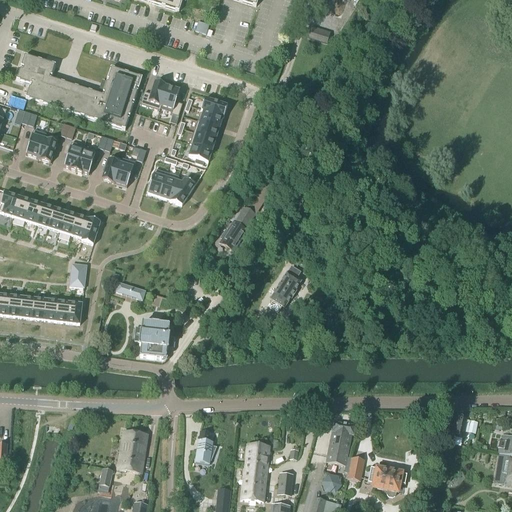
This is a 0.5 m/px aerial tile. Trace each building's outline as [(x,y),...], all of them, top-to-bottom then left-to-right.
[(132,0),(151,6),(155,8),(160,9),(178,16),(182,0),(224,0),(225,0),(255,10),(258,0),(132,0)] [(195,33),(202,35),(205,36),(207,32),(208,27),(198,24),(195,33)] [(326,45),(329,36),(310,30),(307,40),(326,45)] [(102,97),(70,87),(51,81),(55,67),(24,57),(16,82),(30,86),(25,100),(125,132),(142,80),(111,70),(102,97)] [(144,95),(140,107),(146,109),(159,113),(159,111),(167,88),(154,84),(150,97),(144,95)] [(167,88),(159,111),(171,115),(171,117),(177,119),(181,107),(175,105),(179,92),(178,92),(178,93),(167,89),(167,88)] [(8,106),(24,111),(27,101),(11,96),(8,106)] [(316,100),(306,115),(316,121),(327,106),(329,101),(322,97),(319,101),(316,100)] [(203,100),(200,112),(223,119),(226,108),(203,100)] [(202,113),(199,124),(219,130),(222,119),(223,119),(200,112),(202,113)] [(24,115),(21,126),(27,128),(30,117),(24,115)] [(30,117),(27,128),(33,130),(36,118),(30,117)] [(197,123),(193,135),(215,142),(219,130),(199,124),(197,123)] [(63,127),(60,139),(65,140),(69,129),(63,127)] [(69,129),(65,140),(71,142),(75,131),(69,129)] [(33,132),(25,157),(26,158),(26,157),(37,161),(46,137),(33,132)] [(190,146),(191,147),(211,153),(215,142),(193,135),(190,146)] [(46,137),(37,161),(50,166),(57,143),(45,139),(46,137)] [(101,139),(98,151),(104,152),(107,141),(101,139)] [(107,141),(104,152),(110,154),(113,143),(111,143),(107,141)] [(70,145),(63,169),(76,173),(83,149),(82,148),(82,149),(78,147),(77,147),(70,145)] [(191,147),(188,159),(208,165),(211,153),(191,147)] [(83,149),(76,173),(89,177),(96,153),(89,151),(89,150),(88,150),(84,149),(83,149)] [(139,152),(136,163),(141,165),(145,154),(139,152)] [(108,161),(101,182),(102,182),(114,186),(120,165),(119,165),(108,162),(108,161)] [(120,165),(114,186),(127,190),(133,169),(131,168),(131,169),(124,167),(124,166),(120,165)] [(154,172),(147,196),(159,200),(166,176),(154,172)] [(166,176),(159,200),(170,204),(169,204),(170,204),(176,184),(178,179),(166,176)] [(243,209),(254,216),(258,209),(266,196),(267,196),(267,195),(272,186),(261,180),(243,209)] [(176,184),(170,204),(181,208),(194,188),(184,181),(181,185),(176,184)] [(4,195),(0,206),(0,215),(13,220),(19,200),(4,195)] [(19,200),(13,220),(25,223),(31,204),(19,200)] [(31,204),(25,223),(36,227),(42,207),(31,204)] [(42,207),(36,227),(48,231),(54,211),(42,207)] [(219,246),(232,254),(245,232),(244,232),(254,216),(243,209),(233,225),(232,225),(219,246)] [(54,211),(48,231),(59,234),(65,215),(54,211)] [(65,215),(59,234),(71,238),(77,218),(65,215)] [(77,218),(71,238),(80,241),(81,242),(88,222),(77,218)] [(269,233),(275,237),(284,223),(278,219),(269,233)] [(88,222),(81,242),(81,244),(93,248),(100,225),(88,221),(88,222)] [(195,226),(186,242),(196,247),(205,231),(195,226)] [(71,267),(70,278),(85,279),(86,268),(71,267)] [(299,284),(294,280),(298,274),(289,269),(286,275),(285,274),(267,303),(269,304),(267,307),(268,311),(274,314),(278,314),(280,310),(282,312),(288,301),(289,302),(290,296),(294,294),(293,294),(299,284)] [(84,291),(85,279),(70,278),(69,289),(84,291)] [(115,293),(121,295),(122,292),(136,296),(135,299),(142,301),(144,293),(118,284),(115,293)] [(0,297),(0,318),(7,319),(10,299),(0,297)] [(10,299),(7,319),(19,321),(21,300),(10,299)] [(21,300),(19,321),(31,322),(33,301),(21,300)] [(33,301),(31,322),(43,323),(45,302),(33,301)] [(45,302),(43,323),(54,324),(57,304),(45,302)] [(57,304),(54,324),(67,325),(69,305),(57,304)] [(69,305),(67,325),(79,327),(81,306),(69,305)] [(173,347),(174,338),(174,337),(173,337),(168,337),(168,335),(169,326),(169,325),(168,324),(168,325),(158,323),(158,322),(151,321),(151,323),(142,322),(142,321),(141,322),(141,327),(135,327),(133,340),(139,341),(138,346),(140,346),(139,356),(140,357),(148,358),(154,359),(154,358),(160,359),(161,359),(162,360),(163,359),(164,359),(164,358),(165,358),(165,357),(165,356),(166,349),(167,349),(167,348),(172,348),(173,348),(173,347)] [(454,419),(450,437),(462,440),(464,434),(467,434),(467,435),(475,436),(477,424),(470,422),(466,422),(454,419)] [(331,434),(329,444),(349,448),(351,437),(354,437),(355,428),(333,424),(331,434)] [(147,437),(123,433),(117,472),(141,476),(147,437)] [(212,449),(212,444),(209,444),(210,435),(206,435),(199,434),(197,449),(196,451),(196,454),(195,462),(194,464),(209,466),(210,463),(213,455),(215,451),(216,450),(216,449),(212,449)] [(511,438),(501,436),(498,455),(499,455),(511,458),(511,438)] [(349,448),(329,444),(325,465),(345,468),(347,459),(349,448)] [(241,502),(263,505),(269,450),(247,447),(241,502)] [(290,452),(289,462),(296,463),(297,453),(290,452)] [(511,458),(499,455),(498,455),(499,455),(494,485),(511,488),(511,458)] [(344,472),(348,473),(347,482),(360,484),(364,462),(347,459),(345,468),(344,472)] [(404,486),(406,476),(394,474),(395,473),(390,472),(390,473),(370,469),(367,484),(373,485),(372,490),(387,493),(386,497),(388,499),(392,500),(394,498),(395,494),(397,495),(399,485),(404,486)] [(99,487),(99,488),(108,489),(112,473),(102,471),(99,487)] [(338,495),(341,477),(325,475),(322,492),(338,495)] [(277,497),(276,507),(271,507),(270,511),(292,511),(294,498),(290,498),(292,478),(279,477),(277,497)] [(218,492),(215,511),(227,511),(230,493),(229,493),(218,492)] [(311,510),(310,511),(322,511),(325,503),(324,502),(314,500),(312,508),(311,510)]
